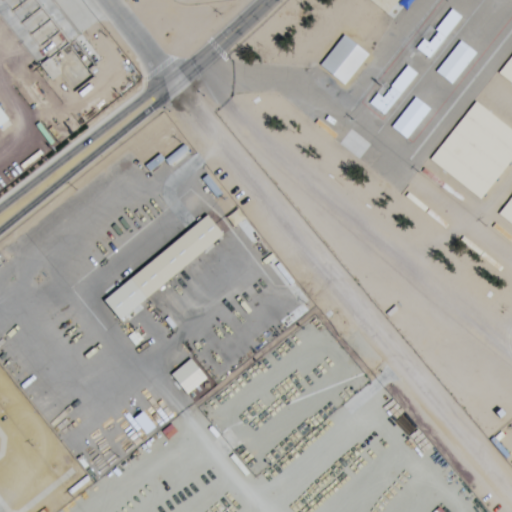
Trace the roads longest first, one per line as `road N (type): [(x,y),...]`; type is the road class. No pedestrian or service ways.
road 1 (residential): [(0,228),(156,104),(165,87)]
road 2 (residential): [(165,87),(0,207)]
road 3 (residential): [(266,0),(165,87)]
